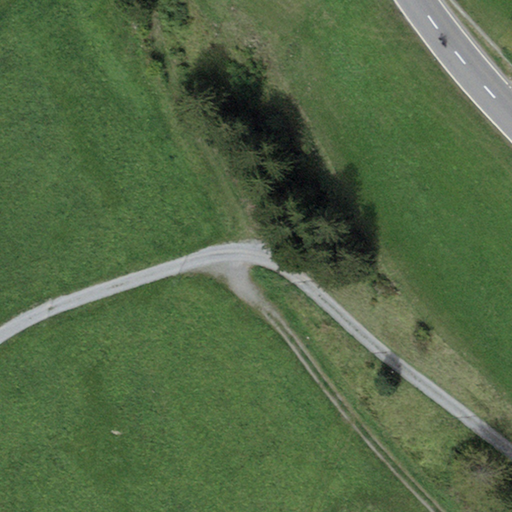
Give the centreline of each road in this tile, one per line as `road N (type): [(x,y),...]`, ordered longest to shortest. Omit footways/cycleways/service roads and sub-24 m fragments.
road 1 (track): [(231,253),(278,262),(511,456)]
road 2 (track): [(231,253),(243,285),(436,511)]
road 3 (track): [(0,337),(131,280),(231,253)]
road 4 (primary): [(511,118),(416,0)]
